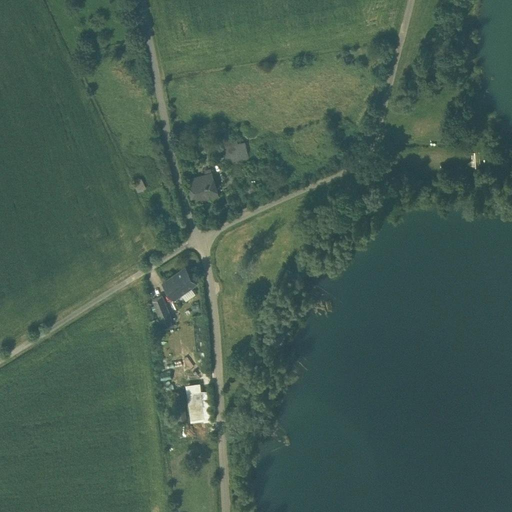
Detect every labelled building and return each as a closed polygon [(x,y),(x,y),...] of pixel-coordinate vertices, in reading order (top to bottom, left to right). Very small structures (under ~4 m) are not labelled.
[(236,135),(218,138),(217,136),(210,138),(210,140),(199,142),(199,143),(188,145),(190,154),(180,157),(181,162),(204,157),(204,160),(225,156),(227,164),(241,161),(242,164),(249,162),(245,141),(238,143),(236,135)] [(212,172),(186,181),(193,202),(218,195),(212,172)] [(139,191),(147,187),(144,178),(136,182),(139,191)] [(185,268),(164,282),(174,297),(195,282),(185,268)] [(169,314),(161,296),(152,300),(160,318),(169,314)] [(169,314),(160,318),(149,322),(150,328),(171,319),(169,314)] [(171,392),(175,422),(186,420),(182,390),(171,392)] [(200,391),(188,392),(191,420),(203,419),(200,391)]
